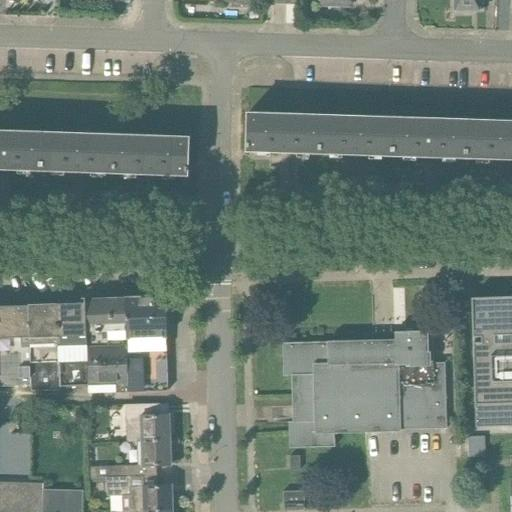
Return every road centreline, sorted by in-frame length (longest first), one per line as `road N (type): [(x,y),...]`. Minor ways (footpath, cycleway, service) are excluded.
road 1 (residential): [(511,250),(220,254)]
road 2 (residential): [(227,511),(220,254)]
road 3 (residential): [(220,254),(0,260)]
road 4 (residential): [(220,254),(220,44)]
road 5 (residential): [(397,48),(220,44)]
road 6 (residential): [(153,42),(0,40)]
